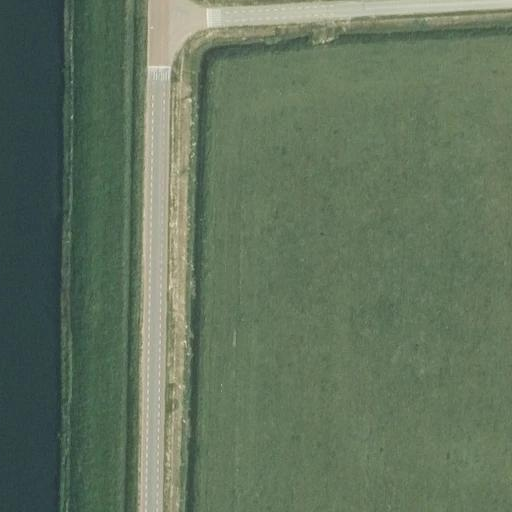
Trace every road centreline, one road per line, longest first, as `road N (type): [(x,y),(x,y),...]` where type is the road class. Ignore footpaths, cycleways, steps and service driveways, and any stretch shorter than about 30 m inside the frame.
road 1 (tertiary): [(149,511),(158,21)]
road 2 (unclassified): [(511,1),(158,21)]
